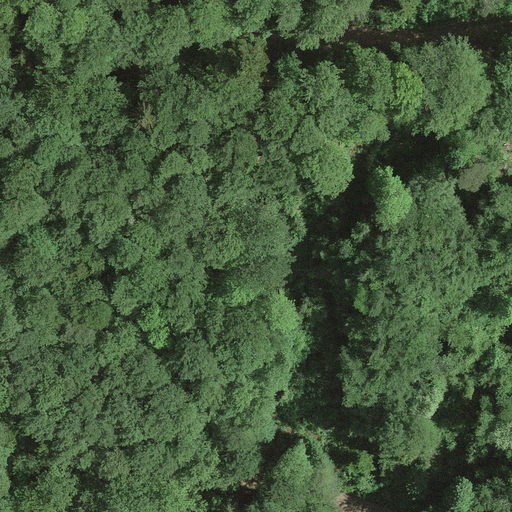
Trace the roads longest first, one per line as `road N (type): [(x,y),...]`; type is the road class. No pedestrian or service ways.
road 1 (track): [(0,73),(303,27),(511,22)]
road 2 (track): [(376,511),(251,473),(123,455),(0,455)]
